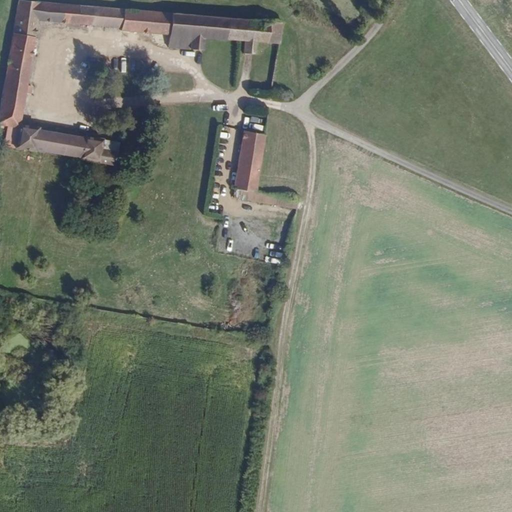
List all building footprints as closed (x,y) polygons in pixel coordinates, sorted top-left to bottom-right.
[(125,11),(18,2),(13,35),(36,39),(39,22),(123,29),(125,11)] [(123,31),(169,35),(171,15),(125,11),(123,29),(123,31)] [(266,43),(268,24),(171,15),(169,35),(191,37),(205,38),(244,41),(258,43),(266,43)] [(266,43),(279,44),(283,25),(268,24),(266,43)] [(0,124),(18,127),(22,127),(36,39),(13,35),(7,69),(0,112),(0,124)] [(168,48),(190,50),(191,37),(169,35),(168,48)] [(190,50),(204,51),(205,38),(191,37),(190,50)] [(243,54),(257,56),(258,43),(244,41),(243,54)] [(78,161),(95,165),(100,141),(83,138),(83,140),(39,132),(39,130),(22,127),(18,127),(14,150),(46,155),(46,153),(79,160),(78,161)] [(235,188),(255,192),(264,135),(245,132),(235,188)] [(95,165),(115,168),(119,145),(100,141),(95,165)]
